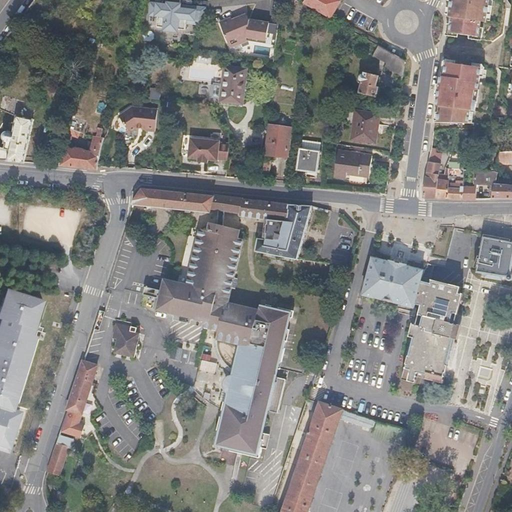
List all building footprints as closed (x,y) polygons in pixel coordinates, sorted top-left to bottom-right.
[(204,24),(207,8),(205,7),(181,4),(181,0),(163,0),(163,4),(152,3),(151,15),(159,16),(158,26),(166,27),(165,30),(178,31),(179,29),(186,30),(187,22),(204,24)] [(332,18),(341,0),(306,0),(305,3),(332,18)] [(450,16),(449,23),(447,34),(451,37),(457,37),(457,34),(472,36),(472,40),(479,40),(483,37),(484,28),(481,28),(481,22),(487,22),(488,20),(492,20),(494,0),(449,0),(450,1),(452,2),(452,5),(450,4),(450,7),(448,7),(447,13),(448,15),(450,16)] [(268,39),(271,22),(252,19),(249,16),(243,18),(242,16),(233,19),(233,17),(221,22),(229,40),(240,36),(241,39),(248,36),(268,39)] [(405,64),(378,48),(374,57),(385,65),(384,69),(402,78),(405,64)] [(486,75),(486,68),(482,64),(479,64),(474,63),(473,67),(458,64),(458,60),(448,59),(445,63),(443,73),(446,74),(446,77),(441,76),(439,90),(436,90),(435,98),(438,99),(437,106),(435,122),(469,123),(474,122),(476,110),(477,110),(478,102),(480,102),(481,90),(480,90),(482,75),(486,75)] [(242,106),(247,71),(225,68),(221,103),(242,106)] [(378,94),(380,84),(378,83),(380,74),(365,70),(360,90),(378,94)] [(156,131),(159,110),(134,108),(120,116),(131,133),(138,128),(147,129),(146,131),(156,131)] [(381,114),(377,113),(357,111),(354,139),(378,142),(379,128),(381,114)] [(0,160),(26,163),(36,120),(19,114),(15,130),(8,129),(4,130),(3,132),(3,134),(3,136),(6,139),(5,141),(7,142),(6,147),(0,145),(0,160)] [(289,157),(293,129),(272,125),(268,154),(289,157)] [(99,170),(107,139),(95,136),(92,150),(66,147),(60,166),(99,170)] [(229,161),(231,142),(222,141),(222,140),(192,138),(190,159),(200,160),(200,162),(205,163),(210,163),(210,161),(220,162),(220,160),(229,161)] [(321,151),(322,142),(306,140),(304,149),(321,151)] [(318,176),(322,151),(321,151),(304,149),(303,149),(300,170),(307,171),(307,175),(318,176)] [(511,150),(500,151),(500,159),(499,162),(511,162),(511,150)] [(371,179),(374,156),(340,151),(336,174),(371,179)] [(438,196),(441,172),(444,155),(430,153),(424,197),(434,198),(437,198),(438,196)] [(271,176),(274,160),(265,159),(263,175),(271,176)] [(511,199),(511,183),(497,183),(498,170),(479,169),(474,169),(474,183),(491,184),(489,199),(511,199)] [(448,197),(449,178),(446,177),(446,173),(441,172),(438,196),(443,197),(448,197)] [(464,199),(464,189),(461,188),(461,182),(457,182),(457,175),(450,174),(449,178),(448,197),(450,198),(456,198),(464,199)] [(477,198),(477,187),(464,185),(464,189),(464,199),(477,198)] [(289,204),(289,203),(242,199),(242,198),(214,195),(213,197),(142,190),(133,202),(132,209),(170,213),(211,217),(212,211),(218,212),(224,212),(240,214),(239,216),(241,219),(267,223),(267,218),(286,220),(289,204)] [(299,261),(314,205),(289,204),(286,220),(267,218),(267,223),(266,237),(258,237),(255,252),(299,261)] [(226,229),(224,212),(218,212),(219,227),(226,229)] [(229,305),(243,241),(240,240),(241,232),(226,229),(219,227),(209,225),(207,234),(197,232),(192,252),(184,286),(165,282),(162,293),(145,289),(143,297),(160,301),(158,312),(204,323),(203,330),(219,333),(217,341),(218,350),(220,357),(224,364),(227,367),(231,370),(235,373),(234,379),(232,379),(229,380),(228,382),(229,384),(228,388),(227,389),(226,389),(228,392),(231,394),(228,405),(224,404),(221,420),(225,420),(222,432),(218,431),(217,439),(220,440),(219,446),(239,451),(238,454),(260,459),(263,450),(267,451),(270,437),(262,435),(267,413),(278,415),(286,382),(275,379),(277,370),(280,370),(281,363),(279,363),(282,350),(284,351),(286,343),(283,343),(290,316),(283,314),(283,312),(267,308),(267,311),(259,309),(259,312),(229,305)] [(447,260),(455,226),(441,225),(432,255),(447,260)] [(511,243),(483,238),(477,271),(477,273),(507,278),(507,280),(508,280),(508,281),(509,282),(510,282),(511,282),(511,281),(511,276),(511,269),(511,243)] [(414,307),(424,268),(408,264),(409,262),(391,258),(391,260),(374,255),(364,294),(414,307)] [(413,335),(410,348),(407,359),(402,380),(416,384),(418,374),(426,376),(425,381),(443,385),(457,327),(450,325),(452,316),(456,317),(461,296),(457,295),(459,289),(430,282),(425,280),(418,306),(420,307),(413,335)] [(0,447),(8,450),(21,411),(12,409),(15,400),(17,400),(40,331),(34,330),(44,301),(5,288),(0,302),(0,318),(0,319),(0,447)] [(132,333),(133,329),(118,325),(114,339),(118,340),(114,355),(135,359),(141,335),(132,333)] [(82,416),(98,368),(83,363),(68,411),(82,416)] [(308,511),(340,419),(343,411),(320,404),(283,511),(308,511)] [(376,422),(343,411),(340,419),(373,430),(376,422)] [(407,443),(410,433),(376,422),(373,430),(371,438),(405,449),(407,443)] [(60,476),(69,449),(72,450),(75,441),(60,436),(49,472),(60,476)] [(401,475),(407,457),(403,455),(396,473),(401,475)]
